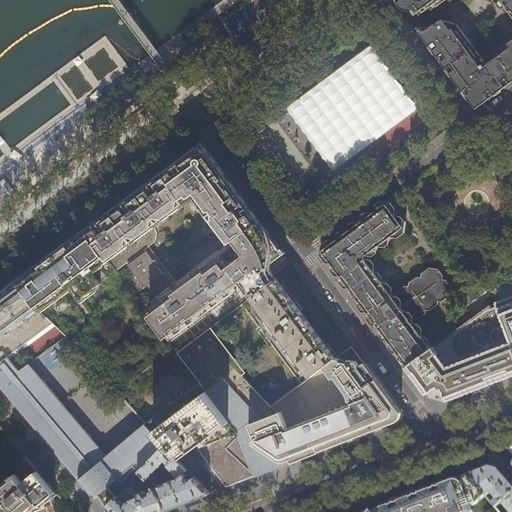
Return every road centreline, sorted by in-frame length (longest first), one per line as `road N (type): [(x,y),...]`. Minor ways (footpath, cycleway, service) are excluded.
road 1 (residential): [(301,249),(511,97)]
road 2 (residential): [(195,109),(0,254)]
road 3 (residential): [(440,444),(301,249)]
road 4 (primary): [(268,511),(440,444)]
road 5 (residential): [(343,0),(195,109)]
road 6 (residential): [(301,249),(195,109)]
